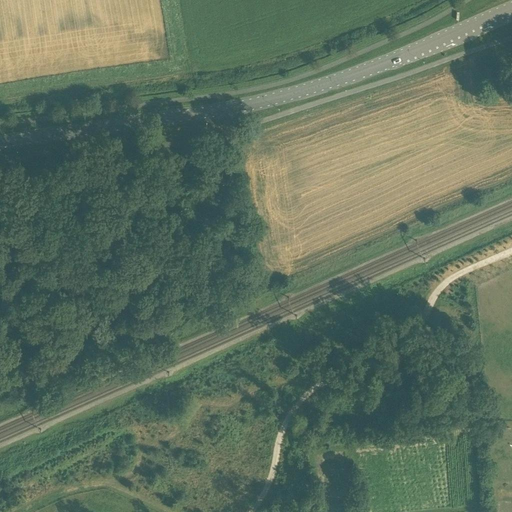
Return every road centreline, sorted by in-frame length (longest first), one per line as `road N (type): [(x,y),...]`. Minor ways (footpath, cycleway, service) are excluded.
road 1 (track): [(0,349),(75,338),(171,273),(228,259),(218,223),(129,171),(75,190),(45,217),(0,238)]
road 2 (secondary): [(0,144),(277,98),(430,44)]
road 3 (track): [(511,251),(440,282),(418,339),(402,356),(307,393),(288,417),(272,477),(250,511)]
